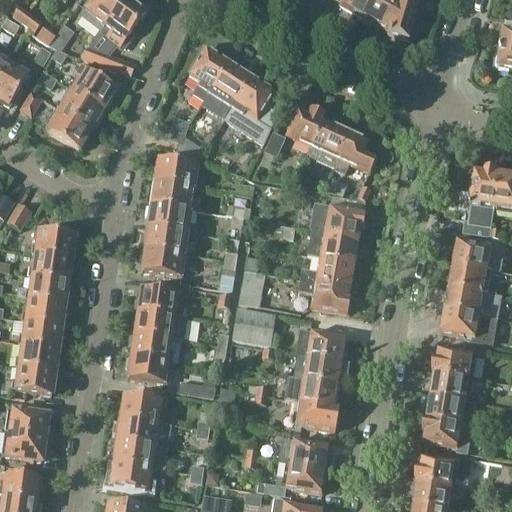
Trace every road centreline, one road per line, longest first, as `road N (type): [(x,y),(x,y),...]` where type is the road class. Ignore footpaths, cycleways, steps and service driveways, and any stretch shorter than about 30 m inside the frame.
road 1 (residential): [(367,511),(437,108)]
road 2 (residential): [(70,511),(115,206)]
road 3 (residential): [(437,108),(332,68),(224,0)]
road 4 (residential): [(115,206),(121,167),(184,0)]
road 5 (residential): [(115,206),(83,198),(0,150)]
